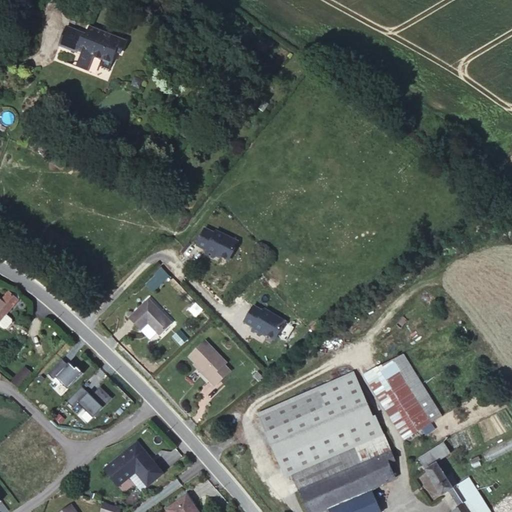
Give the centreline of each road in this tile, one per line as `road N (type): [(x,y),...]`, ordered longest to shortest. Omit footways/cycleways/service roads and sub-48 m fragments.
road 1 (residential): [(154,400),(38,291),(0,268)]
road 2 (residential): [(249,511),(154,400)]
